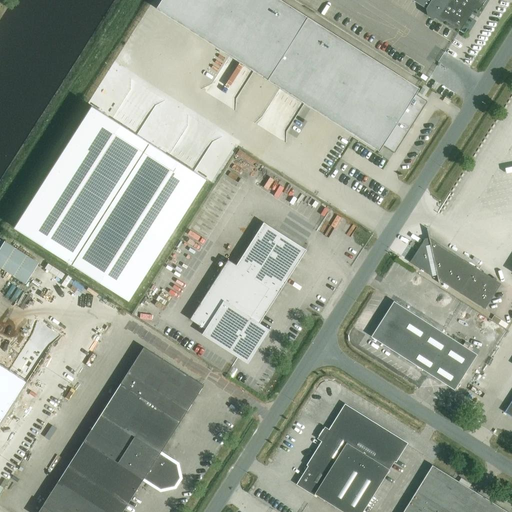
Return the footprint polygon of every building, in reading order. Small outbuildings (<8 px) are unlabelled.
[(280,0),(161,0),(156,8),(379,150),(382,144),(394,152),(427,101),(415,94),(418,88),(280,0)] [(414,0),(425,7),(427,15),(431,18),(438,16),(439,15),(460,29),(474,8),(480,7),(484,0),(414,0)] [(92,106),(14,227),(128,300),(206,179),(92,106)] [(307,249),(264,222),(237,265),(228,259),(190,319),(208,331),(207,333),(247,359),(261,336),(263,337),(267,331),(258,325),(307,249)] [(502,284),(430,238),(428,228),(427,228),(429,239),(425,240),(411,261),(433,275),(437,274),(439,282),(439,279),(485,309),(502,284)] [(0,267),(26,283),(39,263),(5,242),(0,248),(0,267)] [(454,389),(477,354),(393,301),(371,336),(454,389)] [(175,486),(180,477),(177,463),(161,452),(204,385),(144,347),(38,511),(122,511),(144,479),(161,489),(175,486)] [(394,461),(405,443),(346,406),(324,440),(321,438),(316,447),(319,449),(308,466),(308,465),(296,484),(314,495),(315,494),(344,511),(362,511),(394,461)] [(508,511),(432,465),(403,511),(508,511)]
